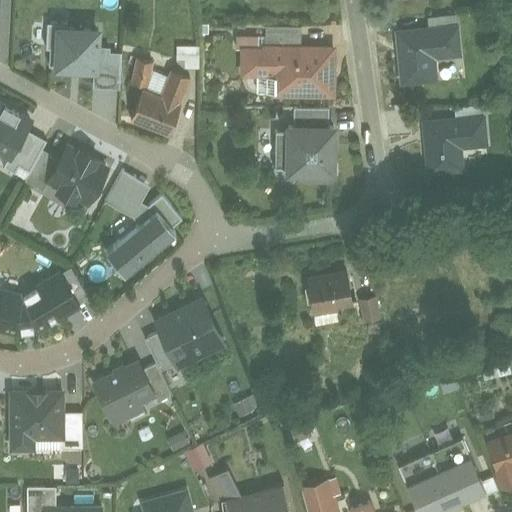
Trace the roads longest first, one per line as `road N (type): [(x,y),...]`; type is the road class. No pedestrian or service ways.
road 1 (residential): [(220,241),(212,210),(180,165),(0,78)]
road 2 (residential): [(220,241),(76,351),(34,363),(0,361)]
road 3 (residential): [(386,218),(351,0)]
road 4 (residential): [(386,218),(220,241)]
road 5 (residential): [(511,196),(386,218)]
